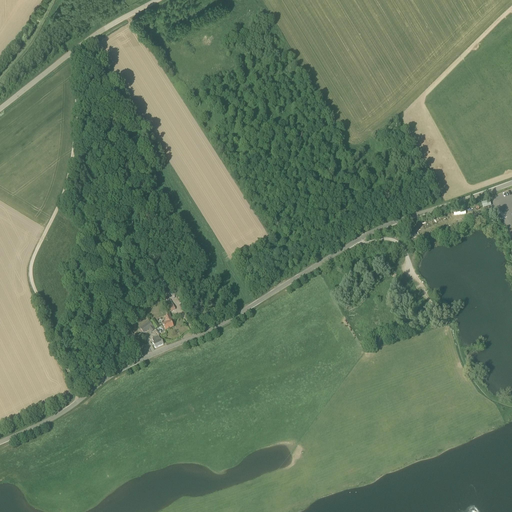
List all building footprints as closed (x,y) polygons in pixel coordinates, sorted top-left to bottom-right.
[(167,286),(163,280),(155,286),(159,291),(167,286)] [(175,310),(173,306),(172,303),(169,304),(169,305),(166,307),(169,313),(175,310)] [(164,318),(166,323),(162,325),(165,331),(173,327),(170,321),(172,320),(170,315),(164,318)] [(156,329),(159,327),(153,319),(150,322),(156,329)] [(155,330),(153,327),(149,321),(140,328),(144,333),(148,329),(151,333),(155,330)] [(153,343),(155,348),(163,344),(161,339),(160,339),(158,336),(152,339),(153,343)]
